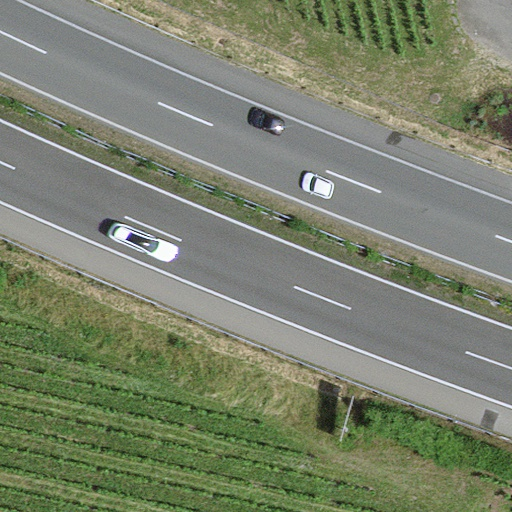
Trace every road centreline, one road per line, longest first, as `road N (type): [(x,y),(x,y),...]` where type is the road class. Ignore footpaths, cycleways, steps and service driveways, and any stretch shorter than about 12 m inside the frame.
road 1 (motorway): [(511,240),(210,124),(0,30)]
road 2 (motorway): [(0,161),(511,367)]
